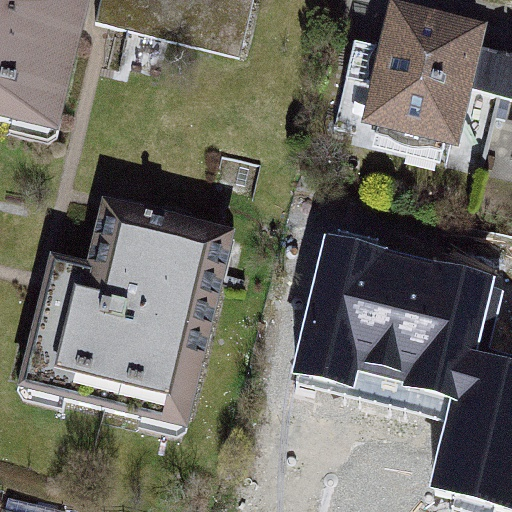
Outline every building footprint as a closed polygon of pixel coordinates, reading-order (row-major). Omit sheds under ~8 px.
[(33,0),(0,0),(0,136),(39,145),(69,20),(31,11),(33,0)] [(89,0),(82,36),(228,67),(240,9),(195,0),(89,0)] [(359,123),(454,147),(486,25),(391,0),(359,123)] [(61,288),(24,278),(0,365),(0,403),(161,446),(212,254),(80,219),(61,288)] [(291,377),(448,415),(430,488),(511,507),(511,362),(483,356),(502,278),(326,236),(291,377)]
